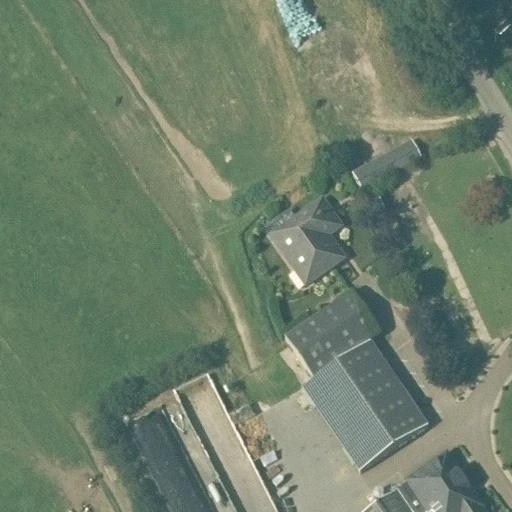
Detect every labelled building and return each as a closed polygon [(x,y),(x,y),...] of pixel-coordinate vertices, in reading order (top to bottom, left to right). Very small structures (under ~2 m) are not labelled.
[(412,154),(353,187),(362,204),(421,171),(412,154)] [(322,216),(274,248),(297,281),(302,277),(311,290),(341,270),(325,247),(337,238),(322,216)] [(353,305),(286,351),(315,393),(303,400),(360,484),(427,438),(369,353),(380,345),(353,305)] [(273,511),(214,396),(180,414),(230,511),(273,511)] [(166,511),(199,511),(162,418),(134,429),(166,511)] [(475,511),(446,468),(398,501),(404,511),(475,511)] [(404,511),(398,501),(381,511),(404,511)]
